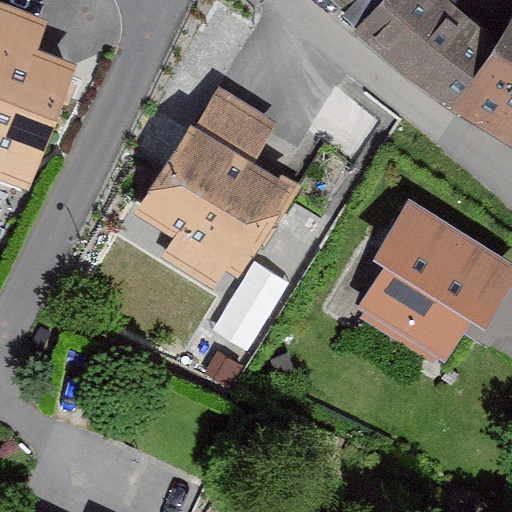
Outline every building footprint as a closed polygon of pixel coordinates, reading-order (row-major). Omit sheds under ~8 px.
[(0,0),(0,177),(29,188),(77,57),(37,42),(47,15),(5,0),(0,0)] [(343,0),(363,16),(376,0),(343,0)] [(506,21),(480,0),(376,0),(363,16),(354,26),(456,107),(506,21)] [(511,10),(506,21),(456,107),(511,139),(511,10)] [(196,122),(191,118),(135,210),(174,234),(162,254),(214,286),(226,265),(241,274),(260,244),(263,245),(300,184),(254,157),(277,119),(219,84),(196,122)] [(511,276),(511,260),(408,195),(373,250),(385,258),(357,301),(444,357),(472,313),(484,320),(511,276)]
